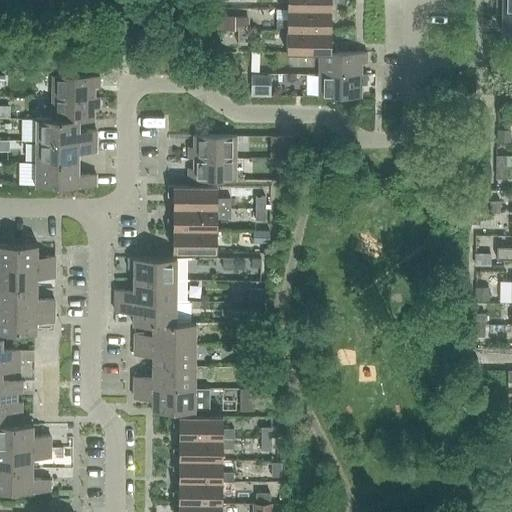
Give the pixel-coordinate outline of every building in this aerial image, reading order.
[(285,0),(286,8),(335,9),(335,0),(285,0)] [(511,9),(511,0),(495,0),(495,9),(511,9)] [(276,31),(285,31),(285,30),(329,30),(329,20),(335,20),(335,9),(286,8),(285,20),(276,20),(276,31)] [(511,31),(511,9),(495,9),(495,20),(500,20),(500,32),(511,31)] [(228,15),(212,16),(213,29),(229,28),(228,15)] [(247,18),(238,18),(237,18),(237,29),(247,29),(247,18)] [(247,40),(247,29),(237,29),(237,40),(247,40)] [(329,41),(329,30),(285,30),(285,31),(285,52),(318,53),(318,52),(334,52),(335,42),(329,41)] [(366,63),(366,52),(334,52),(318,52),(318,53),(318,74),(360,74),(360,73),(361,63),(366,63)] [(318,74),(317,96),(360,96),(360,84),(366,84),(366,73),(360,73),(360,74),(318,74)] [(100,86),(100,76),(52,75),(52,97),(94,97),(95,86),(100,86)] [(99,97),(94,97),(52,97),(51,118),(52,119),(79,119),(78,120),(94,120),(94,108),(99,108),(99,97)] [(52,119),(51,118),(35,118),(35,140),(96,141),(97,130),(78,130),(78,120),(79,119),(52,119)] [(236,157),(236,136),(236,135),(193,135),(193,147),(188,147),(188,158),(193,158),(193,157),(236,157)] [(96,152),(96,141),(35,140),(34,162),(78,162),(78,152),(96,152)] [(495,166),(505,166),(505,156),(495,156),(495,166)] [(236,180),(236,157),(193,157),(193,158),(193,168),(188,168),(188,179),(236,180)] [(78,173),(78,162),(34,162),(34,184),(96,185),(96,174),(78,173)] [(505,178),(505,166),(495,166),(495,179),(505,178)] [(216,186),(167,185),(167,197),(172,197),(172,208),(230,208),(230,198),(216,198),(216,186)] [(265,208),(265,196),(255,196),(255,208),(265,208)] [(499,201),(495,201),(489,201),(489,213),(499,213),(499,201)] [(166,218),(166,229),(216,230),(216,218),(229,219),(230,208),(172,208),(172,218),(166,218)] [(255,219),(264,219),(265,219),(265,208),(255,208),(255,219)] [(479,224),(479,212),(469,212),(469,224),(479,224)] [(216,252),(216,230),(166,229),(166,240),(172,240),(172,251),(216,252)] [(252,242),(264,242),(269,242),(269,230),(252,230),(252,242)] [(511,259),(511,235),(511,247),(497,247),(497,259),(511,259)] [(37,256),(38,244),(0,243),(0,265),(55,266),(55,256),(37,256)] [(175,280),(176,258),(127,257),(127,269),(132,269),(132,280),(175,280)] [(222,269),(232,269),(232,258),(222,257),(222,269)] [(55,277),(55,266),(0,265),(0,287),(37,288),(37,277),(55,277)] [(175,301),(175,280),(132,280),(132,290),(114,290),(114,301),(175,301)] [(37,299),(37,288),(0,287),(0,309),(54,310),(55,299),(37,299)] [(175,322),(175,301),(114,301),(114,312),(132,312),(131,323),(151,323),(152,322),(175,322)] [(54,321),(54,310),(0,309),(0,331),(37,332),(37,321),(54,321)] [(474,325),(484,325),(484,314),(474,314),(474,325)] [(133,344),(195,344),(195,323),(175,322),(152,322),(151,323),(151,333),(134,333),(133,344)] [(483,336),(484,325),(474,325),(474,336),(483,336)] [(3,349),(3,337),(0,337),(0,359),(20,360),(20,349),(3,349)] [(194,366),(195,344),(133,344),(133,355),(151,355),(151,366),(194,366)] [(20,370),(20,360),(0,359),(0,381),(3,381),(3,380),(3,370),(20,370)] [(467,370),(477,371),(477,359),(467,359),(467,370)] [(194,388),(194,366),(151,366),(151,376),(133,376),(133,387),(194,388)] [(0,402),(17,402),(17,391),(22,391),(23,380),(3,380),(3,381),(0,381),(0,402)] [(209,388),(194,388),(133,387),(132,397),(150,398),(150,409),(194,410),(209,410),(209,388)] [(0,423),(17,424),(17,423),(17,412),(22,413),(22,402),(17,402),(0,402),(0,423)] [(222,416),(172,415),(172,426),(178,426),(178,438),(233,438),(234,428),(221,428),(222,416)] [(0,445),(50,446),(50,435),(32,435),(32,424),(17,423),(17,424),(0,423),(0,445)] [(270,438),(270,427),(260,427),(260,438),(270,438)] [(172,448),(172,459),(221,459),(221,448),(233,449),(233,438),(178,438),(178,448),(172,448)] [(270,450),(270,438),(260,438),(260,450),(270,450)] [(49,457),(50,446),(0,445),(0,467),(32,468),(32,457),(49,457)] [(221,459),(172,459),(172,470),(178,470),(177,481),(221,481),(221,482),(233,482),(233,472),(221,471),(221,459)] [(32,479),(32,468),(0,467),(0,489),(49,490),(49,479),(32,479)] [(221,482),(221,481),(177,481),(177,492),(172,491),(172,503),(221,503),(221,482)] [(269,502),(251,502),(251,511),(272,511),(273,502),(269,502)] [(220,511),(221,503),(172,503),(171,511),(220,511)]
